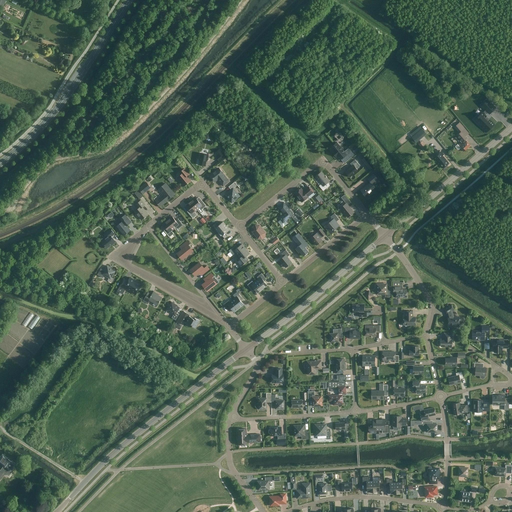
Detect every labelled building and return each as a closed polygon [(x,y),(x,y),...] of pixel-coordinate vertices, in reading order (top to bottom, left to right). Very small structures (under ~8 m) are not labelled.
[(475,119),(475,120),(480,124),(482,122),(485,125),(483,127),(481,128),(485,132),(485,131),(488,128),(489,129),(494,124),(489,119),(489,118),(489,119),(487,117),(487,116),(486,116),(485,115),(485,114),(487,112),(488,112),(489,114),(490,114),(490,113),(492,111),(493,111),(493,110),(495,109),(496,108),(487,100),(481,106),(485,109),(485,110),(482,112),(482,113),(479,116),(478,117),(476,119),(475,119)] [(460,122),(454,127),(460,133),(456,136),(462,142),(459,145),(458,144),(455,146),(458,150),(460,148),(463,151),(470,145),(465,139),(468,138),(466,136),(469,133),(460,122)] [(412,137),(416,142),(427,134),(422,128),(412,137)] [(422,149),(426,146),(423,141),(418,144),(422,149)] [(338,156),(341,159),(344,163),(354,155),(349,148),(344,151),(337,142),(331,147),(334,151),(332,152),(336,157),(338,156)] [(216,157),(219,161),(225,155),(219,149),(216,152),(219,155),(216,157)] [(444,155),(440,151),(432,157),(436,162),(436,161),(438,164),(439,163),(443,168),(449,163),(443,156),(444,155)] [(208,154),(200,153),(199,159),(200,159),(199,164),(205,166),(206,161),(207,161),(208,154)] [(366,156),(362,159),(370,169),(374,166),(366,156)] [(345,171),(348,175),(350,177),(358,170),(356,168),(360,165),(355,159),(350,163),(352,166),(345,171)] [(185,168),(179,172),(181,174),(178,177),(182,182),(181,183),(184,187),(191,181),(187,176),(189,174),(185,168)] [(224,174),(219,168),(209,175),(215,182),(218,179),(223,186),(229,181),(224,174)] [(319,186),(323,191),(330,185),(328,182),(330,181),(322,171),(315,177),(321,184),(319,186)] [(377,175),(382,181),(385,178),(380,172),(377,175)] [(360,190),(366,197),(376,189),(372,184),(378,179),(373,174),(367,178),(370,182),(360,190)] [(151,187),(146,181),(138,188),(143,194),(151,187)] [(240,188),(235,182),(228,187),(231,190),(225,194),(229,199),(229,200),(232,203),(235,200),(234,200),(239,196),(233,188),(237,185),(240,188)] [(164,195),(161,197),(160,197),(158,199),(156,201),(160,206),(174,194),(166,185),(160,190),(164,195)] [(295,193),(302,202),(308,197),(313,192),(309,187),(303,191),(301,188),(295,193)] [(143,196),(138,190),(134,193),(137,196),(139,199),(140,199),(143,196)] [(348,217),(354,212),(347,203),(350,201),(345,195),(341,197),(346,203),(340,208),(348,217)] [(191,201),(201,213),(203,211),(202,209),(206,206),(201,200),(199,201),(196,197),(191,201)] [(145,205),(141,200),(136,204),(138,207),(138,209),(135,211),(141,219),(143,218),(144,218),(145,218),(146,217),(146,216),(148,214),(142,207),(145,205)] [(201,213),(191,201),(186,205),(189,209),(187,211),(193,218),(197,215),(196,213),(198,211),(201,213)] [(279,217),(283,223),(294,214),(284,202),(278,207),(283,213),(279,217)] [(300,217),(304,214),(299,208),(295,211),(300,217)] [(339,219),(334,213),(330,216),(333,219),(327,224),(328,225),(325,227),(331,233),(335,230),(334,230),(339,225),(336,222),(339,219)] [(131,222),(125,214),(119,219),(122,222),(116,226),(124,235),(130,230),(125,224),(130,220),(131,222)] [(172,216),(168,220),(174,228),(176,226),(178,228),(183,225),(178,219),(176,221),(172,216)] [(174,228),(168,220),(163,224),(166,228),(164,230),(170,237),(174,234),(171,230),(174,228)] [(218,232),(223,228),(227,225),(226,226),(223,222),(218,226),(216,223),(211,227),(214,231),(216,230),(218,232)] [(227,225),(223,228),(218,232),(220,235),(218,236),(222,240),(227,236),(224,234),(230,229),(229,229),(226,226),(227,225)] [(259,225),(255,225),(252,227),(252,230),(256,234),(256,236),(258,239),(262,239),(265,236),(265,233),(259,225)] [(108,236),(101,242),(99,244),(101,247),(104,245),(107,249),(112,244),(113,244),(116,242),(111,236),(115,234),(110,228),(105,233),(108,236)] [(322,236),(325,234),(321,228),(318,230),(319,231),(310,238),(316,245),(322,240),(320,237),(322,236)] [(307,245),(298,233),(293,238),(299,245),(296,248),(299,252),(300,251),(303,256),(309,251),(305,247),(307,245)] [(184,248),(178,253),(183,258),(193,251),(188,245),(190,244),(188,241),(182,245),(184,248)] [(238,255),(246,249),(242,244),(238,247),(236,245),(229,250),(233,255),(236,252),(238,255)] [(249,253),(246,249),(238,255),(240,258),(237,260),(241,265),(248,260),(245,257),(249,253)] [(290,255),(286,250),(281,253),(284,256),(279,260),(286,267),(292,262),(287,257),(290,255)] [(209,269),(207,266),(204,268),(199,263),(191,269),(196,275),(201,271),(203,273),(209,269)] [(115,270),(107,266),(104,271),(101,269),(97,275),(103,278),(104,275),(109,278),(108,280),(111,282),(112,282),(113,280),(113,278),(111,277),(115,270)] [(214,276),(211,273),(206,277),(208,280),(203,284),(208,290),(216,283),(212,278),(214,276)] [(259,279),(256,281),(263,289),(267,285),(264,281),(266,279),(261,273),(257,277),(259,279)] [(137,282),(130,277),(128,281),(127,283),(123,280),(120,285),(117,290),(117,291),(120,292),(123,294),(123,293),(126,288),(136,294),(141,285),(137,282)] [(254,283),(252,281),(247,285),(252,290),(255,289),(258,293),(263,289),(256,281),(254,283)] [(396,297),(407,297),(407,290),(402,290),(402,286),(399,286),(399,282),(393,282),(393,293),(396,293),(396,297)] [(377,284),(377,294),(385,294),(391,294),(391,289),(390,288),(387,288),(387,284),(377,284)] [(363,295),(368,300),(374,295),(369,290),(363,295)] [(147,294),(143,301),(148,304),(150,300),(158,305),(162,297),(158,295),(159,294),(153,291),(152,294),(150,296),(147,294)] [(235,298),(232,300),(239,308),(244,304),(240,300),(243,298),(237,292),(233,295),(235,298)] [(239,308),(232,300),(230,302),(228,300),(223,304),(228,310),(231,308),(234,312),(239,308)] [(175,304),(171,302),(169,306),(167,310),(174,314),(172,317),(176,320),(179,314),(176,312),(180,307),(175,304)] [(364,310),(364,304),(358,304),(358,305),(353,305),(353,313),(359,313),(360,317),(366,317),(366,310),(364,310)] [(459,317),(454,317),(452,311),(454,310),(451,304),(444,308),(447,314),(448,313),(449,317),(448,317),(448,325),(454,325),(454,326),(459,326),(459,323),(461,323),(462,322),(462,320),(461,319),(459,319),(459,317)] [(183,311),(177,322),(180,324),(182,320),(187,313),(183,311)] [(413,317),(413,311),(405,311),(405,317),(404,317),(404,325),(405,325),(406,326),(408,326),(409,325),(416,325),(416,317),(413,317)] [(182,320),(183,321),(185,322),(186,321),(191,324),(190,325),(196,328),(200,321),(195,317),(194,319),(189,316),(190,315),(187,313),(182,320)] [(380,331),(380,325),(373,325),(373,328),(365,328),(365,336),(376,336),(376,331),(380,331)] [(489,333),(489,326),(482,326),(482,331),(472,331),(472,339),(480,339),(480,340),(485,340),(484,333),(489,333)] [(343,335),(342,328),(333,329),(333,333),(329,333),(330,342),(339,341),(338,336),(343,335)] [(355,338),(355,339),(360,339),(360,331),(350,331),(350,328),(345,328),(345,334),(350,334),(350,338),(355,338)] [(451,333),(444,333),(444,337),(444,339),(441,339),(441,346),(452,347),(452,339),(451,339),(451,333)] [(493,340),(493,348),(494,348),(494,352),(502,352),(502,348),(508,348),(508,340),(493,340)] [(409,354),(409,356),(419,356),(419,349),(419,346),(411,346),(412,346),(412,349),(409,349),(409,351),(408,351),(408,353),(409,354)] [(383,352),(383,360),(384,360),(384,361),(384,362),(385,362),(386,363),(387,363),(388,362),(389,361),(389,360),(395,360),(395,362),(399,362),(399,355),(395,355),(395,352),(383,352)] [(457,366),(457,358),(450,358),(450,359),(445,359),(445,365),(450,365),(450,366),(457,366)] [(336,373),(343,373),(343,370),(346,370),(345,365),(344,365),(344,359),(336,359),(337,370),(336,370),(336,373)] [(307,361),(308,375),(316,374),(316,369),(322,369),(321,360),(307,361)] [(481,367),(481,366),(482,363),(474,362),(474,367),(476,367),(475,375),(480,376),(480,377),(481,378),(482,378),(484,378),(484,377),(485,376),(486,376),(487,368),(481,367)] [(413,366),(413,374),(420,374),(420,373),(423,373),(423,366),(413,366)] [(282,375),(282,369),(276,369),(276,375),(272,375),(272,382),(283,382),(283,375),(282,375)] [(448,377),(450,385),(461,383),(460,378),(463,378),(462,372),(456,373),(456,376),(448,377)] [(419,385),(419,381),(413,381),(413,388),(416,388),(416,392),(426,392),(426,385),(419,385)] [(388,396),(388,385),(383,385),(383,391),(372,391),(372,399),(384,399),(384,396),(388,396)] [(342,394),(342,395),(342,393),(346,393),(345,386),(338,386),(338,388),(338,394),(339,394),(339,395),(329,396),(329,401),(333,401),(333,405),(338,405),(338,404),(343,404),(342,394)] [(315,397),(314,391),(308,391),(308,399),(312,399),(313,406),(322,405),(321,396),(315,397)] [(258,409),(267,409),(267,402),(271,402),(271,393),(266,393),(266,398),(258,398),(258,404),(257,404),(256,404),(256,405),(255,406),(256,407),(257,408),(258,408),(258,409)] [(275,401),(275,409),(284,409),(284,400),(279,400),(279,398),(275,398),(275,394),(271,394),(271,401),(275,401)] [(505,395),(500,395),(493,395),(493,405),(504,405),(504,410),(509,410),(509,398),(505,398),(505,395)] [(303,407),(302,400),(291,400),(292,408),(303,407)] [(482,400),(474,400),(474,412),(482,412),(482,411),(489,411),(489,402),(482,402),(482,400)] [(467,412),(466,405),(460,406),(460,403),(452,404),(454,415),(461,414),(461,413),(467,412)] [(424,410),(424,412),(421,413),(420,414),(422,420),(429,419),(429,416),(436,415),(434,408),(424,410)] [(401,419),(401,416),(393,416),(393,426),(401,426),(401,425),(406,425),(406,419),(401,419)] [(373,419),(373,424),(369,424),(369,433),(376,433),(376,430),(379,430),(379,420),(376,420),(376,419),(373,419)] [(379,420),(379,430),(382,430),(382,433),(388,433),(388,425),(385,425),(385,419),(382,419),(382,420),(379,420)] [(430,424),(430,420),(423,420),(423,426),(426,426),(426,432),(437,432),(437,424),(430,424)] [(320,425),(320,424),(315,425),(315,430),(316,430),(316,435),(326,435),(327,439),(331,439),(330,431),(326,431),(326,425),(320,425)] [(304,432),(304,425),(294,426),(295,436),(302,435),(302,439),(309,439),(308,432),(304,432)] [(282,439),(281,427),(270,428),(270,430),(269,430),(269,433),(270,434),(270,433),(271,436),(278,435),(278,439),(282,439)] [(246,433),(246,429),(237,429),(238,431),(237,432),(237,435),(238,435),(238,445),(247,444),(247,443),(260,442),(260,434),(248,435),(246,433)] [(0,479),(4,475),(5,473),(9,475),(12,471),(11,470),(15,463),(2,453),(0,455),(0,479)] [(505,473),(511,473),(511,466),(511,465),(505,465),(505,468),(495,467),(495,468),(493,468),(493,471),(495,471),(495,475),(505,476),(505,473)] [(429,467),(427,469),(428,471),(429,472),(430,483),(436,483),(436,478),(439,478),(439,472),(440,472),(441,471),(441,470),(439,469),(439,468),(433,469),(431,467),(429,467)] [(459,467),(459,476),(467,476),(468,468),(459,467)] [(272,481),(272,476),(264,477),(265,477),(265,481),(258,481),(258,490),(269,489),(268,481),(272,481)] [(370,492),(373,492),(373,481),(369,481),(369,476),(362,477),(363,484),(367,484),(367,492),(370,492)] [(373,481),(373,492),(377,491),(379,491),(379,483),(382,483),(382,477),(379,477),(379,481),(373,481)] [(393,494),(397,493),(396,483),(393,483),(392,479),(390,480),(389,478),(386,479),(387,486),(390,486),(390,493),(393,493),(393,494)] [(396,483),(397,493),(400,493),(403,493),(402,485),(405,485),(405,479),(402,479),(402,482),(396,483)] [(342,487),(342,491),(352,490),(352,489),(354,489),(353,486),(352,486),(352,483),(342,483),(341,481),(338,481),(338,487),(342,487)] [(311,497),(310,483),(302,483),(303,490),(297,490),(297,498),(304,498),(304,497),(311,497)] [(326,483),(318,484),(319,494),(327,493),(327,490),(332,490),(331,485),(326,485),(326,483)] [(424,487),(425,497),(433,497),(433,495),(437,494),(437,486),(424,487)] [(459,500),(471,502),(472,492),(476,492),(477,487),(470,486),(470,492),(460,491),(459,500)] [(286,503),(285,494),(280,494),(280,496),(270,496),(270,505),(276,505),(276,504),(286,503)]
